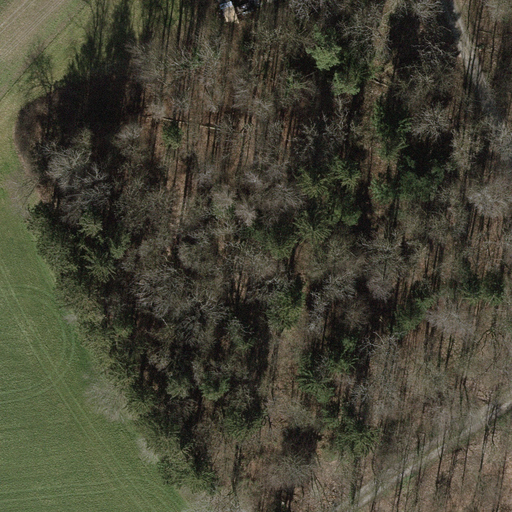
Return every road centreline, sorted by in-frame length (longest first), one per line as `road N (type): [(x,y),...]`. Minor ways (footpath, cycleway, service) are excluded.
road 1 (track): [(338,511),(511,394)]
road 2 (track): [(445,0),(511,173)]
